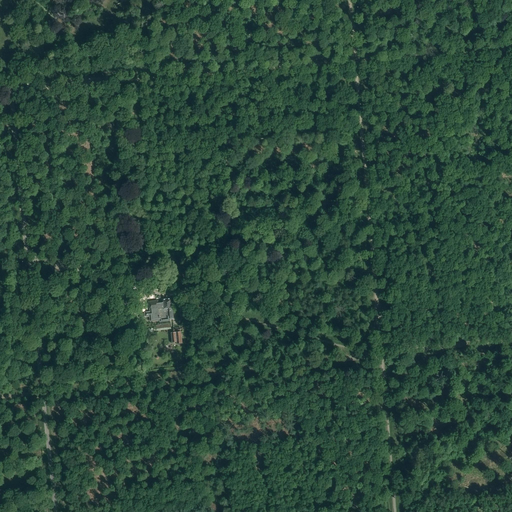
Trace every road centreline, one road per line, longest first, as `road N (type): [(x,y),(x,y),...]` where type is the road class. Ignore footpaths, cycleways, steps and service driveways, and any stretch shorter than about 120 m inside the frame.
road 1 (track): [(187,75),(511,50)]
road 2 (unclassified): [(53,511),(26,256)]
road 3 (track): [(217,376),(0,399)]
road 4 (track): [(348,0),(364,197)]
road 5 (unclassified): [(11,91),(187,75)]
road 6 (unclassified): [(26,256),(11,91)]
road 7 (track): [(379,358),(217,376)]
road 8 (track): [(364,197),(379,358)]
road 9 (unclassified): [(393,511),(379,358)]
road 10 (unclassified): [(164,292),(26,256)]
road 11 (track): [(511,342),(379,358)]
